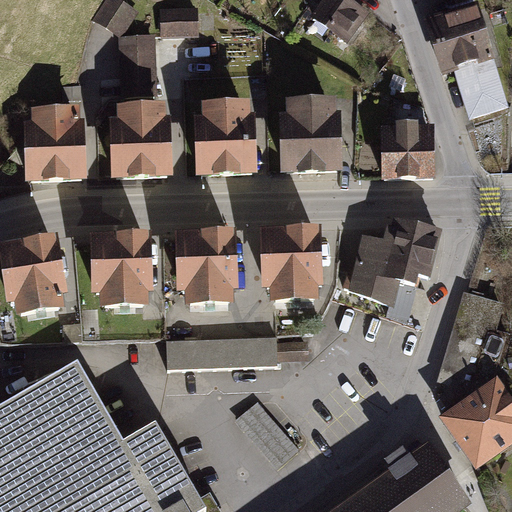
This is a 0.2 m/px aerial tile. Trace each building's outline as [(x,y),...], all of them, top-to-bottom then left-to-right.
[(138,14),(116,0),(108,0),(94,22),(122,40),(138,14)] [(336,0),(325,0),(309,23),(347,49),(367,20),(348,8),(336,0)] [(336,0),(348,8),(353,0),(336,0)] [(511,114),(482,11),(425,27),(441,82),(457,77),(470,126),(511,114)] [(198,12),(160,12),(161,42),(198,41),(198,12)] [(157,100),(155,41),(120,42),(122,102),(157,100)] [(82,88),(63,89),(63,105),(83,104),(82,88)] [(335,110),(286,111),(287,125),(278,126),(280,186),(343,184),(342,123),(336,123),(335,110)] [(250,112),(201,114),(201,127),(193,128),(195,187),(257,185),(255,125),(251,125),(250,112)] [(165,115),(115,117),(116,130),(108,131),(110,190),(173,188),(171,129),(166,129),(165,115)] [(30,134),(24,134),(25,192),(84,191),(83,131),(78,132),(78,118),(30,120),(30,134)] [(435,133),(381,134),(383,183),(436,181),(435,133)] [(383,246),(361,240),(345,301),(393,314),(398,293),(415,297),(418,283),(427,286),(439,238),(394,226),(391,235),(386,234),(383,246)] [(321,237),(259,240),(261,300),(269,300),(269,316),(318,314),(317,298),(323,298),(321,237)] [(234,242),(174,244),(177,303),(183,303),(184,319),(233,317),(232,302),(236,302),(234,242)] [(150,243),(88,245),(90,306),(98,306),(99,321),(148,319),(147,305),(152,304),(150,243)] [(57,246),(0,254),(0,292),(4,316),(12,315),(14,329),(62,322),(60,308),(66,307),(57,246)] [(407,326),(415,297),(398,293),(393,314),(390,322),(407,326)] [(452,414),(445,419),(478,467),(511,444),(511,401),(498,381),(511,335),(497,331),(505,305),(465,293),(438,383),(445,385),(444,390),(446,394),(441,398),(452,414)] [(80,327),(62,328),(63,346),(81,345),(80,327)] [(276,342),(167,345),(168,376),(277,373),(276,365),(276,345),(276,342)] [(309,345),(276,345),(276,365),(309,365),(309,345)] [(78,363),(0,408),(0,511),(201,511),(206,510),(200,501),(155,422),(122,440),(78,363)] [(298,452),(257,406),(237,424),(278,470),(298,452)] [(465,511),(473,506),(428,443),(332,511),(465,511)] [(218,511),(209,496),(200,501),(206,510),(201,511),(218,511)]
